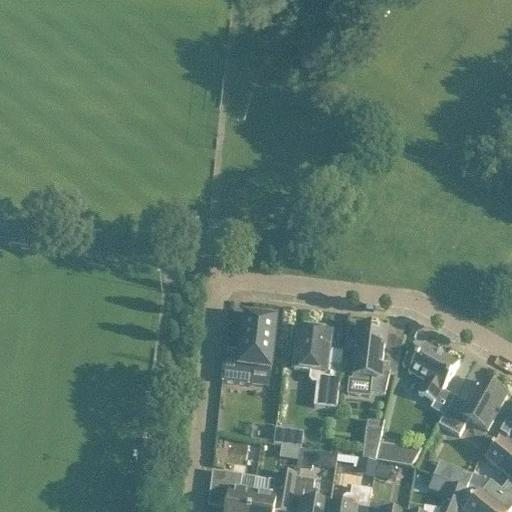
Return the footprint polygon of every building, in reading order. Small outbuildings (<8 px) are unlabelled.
[(272,320),(250,317),(250,319),(245,319),(242,345),(227,344),(222,385),(250,388),(252,371),(271,373),(277,322),(272,322),(272,320)] [(336,412),(342,368),(328,367),(332,336),(324,335),(321,331),(310,329),(305,333),(299,332),(294,371),(311,373),(310,382),(313,385),(317,386),(314,409),(336,412)] [(370,396),(385,398),(390,375),(382,374),(387,334),(386,334),(385,337),(379,336),(379,333),(358,331),(352,383),(367,384),(367,380),(372,380),(370,396)] [(441,394),(443,395),(459,367),(424,347),(418,358),(411,354),(403,368),(410,372),(408,375),(425,385),(418,397),(434,406),(441,394)] [(487,387),(480,383),(467,406),(455,399),(439,428),(459,439),(469,422),(488,433),(507,398),(501,394),(499,391),(497,388),(494,387),(490,386),(487,387)] [(511,432),(511,427),(506,424),(500,434),(509,438),(511,432)] [(362,462),(376,464),(380,447),(385,425),(383,425),(382,433),(366,431),(362,462)] [(276,431),(274,447),(287,449),(289,433),(276,431)] [(511,451),(501,442),(486,461),(511,482),(501,494),(490,485),(481,496),(500,511),(510,511),(511,510),(511,451)] [(421,453),(380,447),(376,464),(411,470),(421,453)] [(357,467),(358,461),(339,458),(338,464),(357,467)] [(357,467),(356,476),(374,479),(376,464),(358,461),(357,467)] [(440,464),(433,479),(452,487),(467,493),(473,478),(440,464)] [(225,511),(250,511),(253,495),(240,493),(242,478),(212,473),(208,509),(209,509),(210,504),(227,507),(225,511)] [(289,511),(296,477),(280,475),(278,484),(269,483),(266,498),(253,495),(250,511),(289,511)] [(296,477),(289,511),(329,511),(330,508),(317,506),(319,496),(317,493),(313,492),(315,483),(296,480),(296,477)] [(458,511),(467,493),(452,487),(441,511),(425,509),(424,511),(458,511)] [(330,508),(329,511),(368,511),(372,493),(352,490),(351,498),(347,498),(344,500),(343,510),(330,508)] [(500,511),(481,496),(479,494),(464,511),(500,511)]
